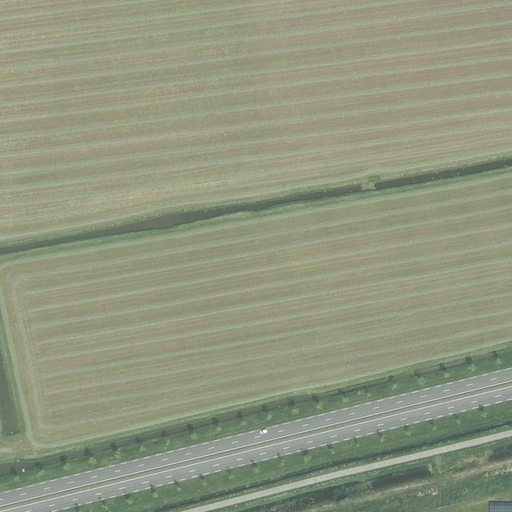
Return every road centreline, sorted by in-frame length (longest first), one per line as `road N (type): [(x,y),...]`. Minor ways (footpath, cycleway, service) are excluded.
road 1 (primary): [(511,374),(0,499)]
road 2 (primary): [(24,511),(511,392)]
road 3 (unclassified): [(190,511),(511,433)]
